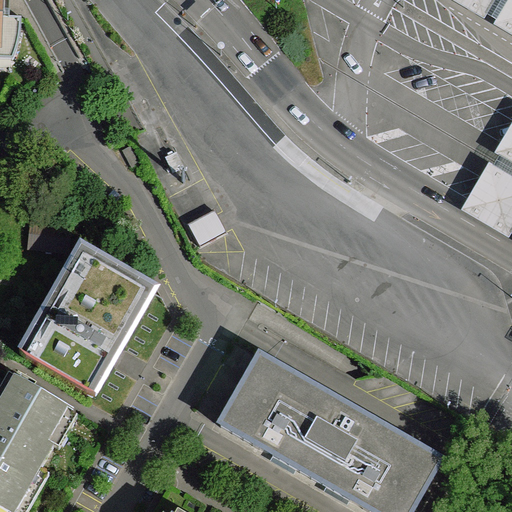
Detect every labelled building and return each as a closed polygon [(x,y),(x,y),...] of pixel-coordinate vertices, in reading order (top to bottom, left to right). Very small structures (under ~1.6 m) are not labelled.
[(4,0),(0,0),(0,59),(15,60),(20,40),(22,19),(4,18),(4,0)] [(511,0),(438,0),(511,42),(511,0)] [(511,113),(455,212),(511,245),(511,113)] [(140,165),(131,148),(124,152),(133,169),(140,165)] [(177,154),(166,159),(174,174),(184,169),(177,154)] [(201,242),(229,233),(222,212),(195,222),(201,242)] [(67,253),(70,229),(35,224),(32,247),(67,253)] [(154,287),(82,247),(25,349),(96,390),(154,287)] [(261,358),(221,428),(367,511),(415,511),(443,464),(261,358)] [(0,511),(30,511),(51,477),(42,472),(55,449),(52,444),(71,411),(10,376),(0,393),(0,511)]
